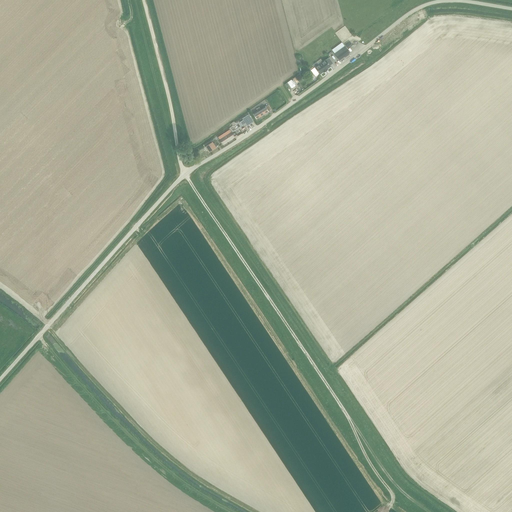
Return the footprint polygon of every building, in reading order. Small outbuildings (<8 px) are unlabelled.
[(349,53),(345,46),(335,53),(339,60),(349,53)] [(333,63),(329,58),(326,60),(323,62),(322,60),(318,64),(319,65),(315,67),(320,74),(323,72),(324,72),(328,69),(327,69),(331,66),(330,65),(333,63)] [(296,77),(292,80),(296,86),(301,83),(296,77)] [(253,114),(254,115),(256,119),(268,111),(265,106),(261,109),(259,107),(256,109),(258,111),(253,114)] [(249,114),(242,118),(247,126),(253,122),(249,114)] [(229,130),(218,137),(223,144),(234,137),(229,130)] [(212,142),(205,147),(209,152),(216,147),(213,143),(212,142)] [(67,319),(71,313),(66,311),(63,316),(67,319)]
